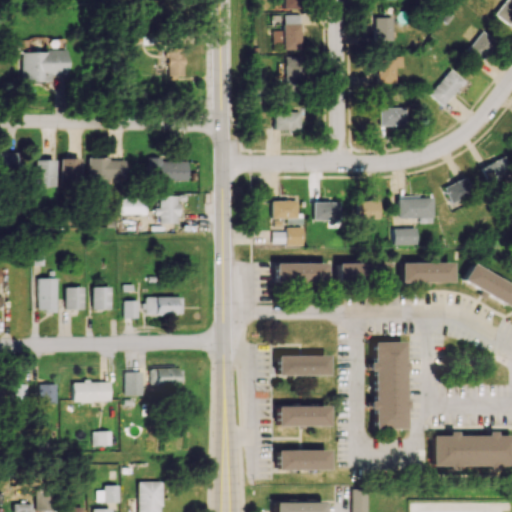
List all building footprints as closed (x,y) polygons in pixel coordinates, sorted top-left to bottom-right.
[(295,9),(295,0),(281,0),(281,9),(295,9)] [(511,0),(503,0),(492,13),(506,26),(511,19),(511,0)] [(299,50),(297,14),(280,15),(281,30),(270,31),(271,45),(279,45),(279,51),(299,50)] [(390,17),(373,17),(373,39),(391,39),(390,17)] [(464,50),(478,61),(493,41),(479,30),(464,50)] [(167,76),(184,75),(183,46),(166,47),(167,76)] [(65,75),(65,51),(21,51),(21,81),(51,81),(50,75),(65,75)] [(301,57),(282,57),(281,65),(276,65),(276,77),(281,77),(281,92),(300,92),(301,57)] [(375,83),(393,83),(393,67),(400,67),(400,58),(375,58),(375,83)] [(462,81),(448,69),(425,94),(439,106),(462,81)] [(376,127),(402,126),(402,107),(376,107),(376,127)] [(297,132),(298,112),(271,111),(271,131),(297,132)] [(14,152),(0,152),(0,173),(15,173),(14,152)] [(186,161),(158,161),(158,157),(145,157),(145,180),(185,181),(186,161)] [(510,175),(501,157),(475,169),(483,188),(510,175)] [(78,158),(58,158),(58,184),(78,184),(78,158)] [(124,177),(123,158),(86,159),(87,184),(118,184),(117,177),(124,177)] [(53,186),(53,159),(33,159),(33,186),(53,186)] [(440,187),(448,203),(467,194),(459,178),(440,187)] [(176,195),(158,196),(158,207),(153,207),(153,215),(158,215),(158,223),(176,223),(176,195)] [(118,214),(144,214),(144,197),(119,196),(118,214)] [(416,217),(417,223),(431,223),(430,197),(395,198),(396,218),(416,217)] [(269,218),(296,218),(295,200),(268,200),(269,218)] [(354,219),(377,218),(376,201),(353,201),(354,219)] [(310,220),(337,220),(337,202),(311,202),(310,220)] [(269,244),(301,245),(301,227),(283,227),(283,231),(270,231),(269,244)] [(414,245),(413,227),(390,228),(390,245),(414,245)] [(42,265),(42,249),(32,249),(32,265),(42,265)] [(324,262),(272,263),(272,282),(324,282),(324,262)] [(334,282),(362,282),(386,282),(386,262),(334,262),(334,282)] [(448,262),(396,262),(396,283),(448,282),(448,262)] [(503,306),(511,290),(511,288),(467,263),(458,280),(503,306)] [(36,311),(54,310),(53,278),(35,278),(36,311)] [(81,309),(80,286),(62,287),(63,309),(81,309)] [(108,309),(108,286),(90,286),(89,309),(108,309)] [(179,296),(143,297),(143,314),(179,314),(179,296)] [(121,318),(135,317),(135,300),(121,300),(121,318)] [(370,429),(403,429),(402,341),(369,342),(370,362),(369,362),(369,400),(366,400),(366,410),(370,410),(370,429)] [(324,375),(324,355),(272,356),(272,375),(324,375)] [(179,368),(146,368),(146,385),(179,385),(179,368)] [(107,401),(106,381),(69,382),(70,401),(107,401)] [(54,383),(36,384),(36,403),(54,403),(54,383)] [(25,384),(7,384),(7,403),(24,403),(25,384)] [(273,426),(325,425),(325,406),(273,406),(273,426)] [(108,431),(90,431),(90,445),(108,444),(108,431)] [(509,465),(509,435),(493,435),(493,434),(454,435),(454,431),(444,432),(444,435),(429,436),(429,466),(509,465)] [(273,450),(273,470),(325,469),(325,450),(273,450)] [(128,511),(157,511),(158,481),(136,481),(135,498),(128,498),(128,511)] [(116,502),(117,485),(101,485),(101,490),(94,490),(94,502),(116,502)] [(348,488),(348,511),(363,511),(364,488),(348,488)] [(33,510),(49,510),(49,491),(33,492),(33,510)] [(320,511),(320,502),(271,501),(270,511),(320,511)] [(28,511),(28,503),(12,503),(12,511),(28,511)]
